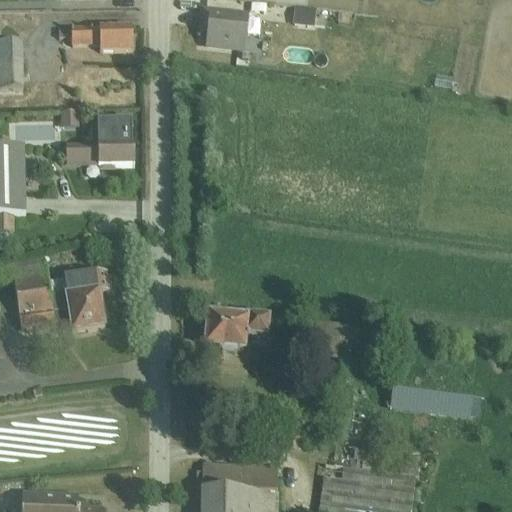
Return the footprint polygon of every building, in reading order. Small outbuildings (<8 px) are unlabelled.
[(294,13),(292,29),(324,32),(325,23),(315,22),(316,15),(294,13)] [(203,15),(200,38),(207,39),(205,49),(245,54),(248,20),(203,15)] [(61,34),(60,43),(71,43),(72,51),(100,51),(100,56),(133,56),(132,33),(61,34)] [(0,97),(24,97),(22,48),(0,48),(0,97)] [(78,115),(60,116),(61,132),(79,132),(78,115)] [(98,151),(65,152),(66,169),(98,167),(98,171),(134,170),(134,150),(132,150),(131,126),(98,127),(98,151)] [(0,237),(14,237),(13,221),(25,220),(24,153),(0,153),(0,237)] [(0,290),(15,288),(21,334),(68,323),(70,338),(105,333),(99,297),(110,295),(109,294),(107,277),(107,275),(48,284),(44,262),(0,268),(0,290)] [(209,319),(206,351),(219,352),(219,358),(239,361),(239,356),(246,357),(247,340),(268,343),(268,341),(274,342),(276,321),(247,318),(247,323),(209,319)] [(316,325),(312,358),(345,362),(348,327),(316,325)] [(378,392),(378,401),(391,403),(390,412),(470,423),(472,401),(393,389),(393,391),(378,392)] [(344,410),(341,435),(351,435),(353,411),(344,410)] [(335,470),(415,481),(417,462),(354,453),(353,463),(350,462),(349,464),(337,462),(335,470)] [(411,511),(415,481),(335,470),(325,468),(319,511),(411,511)] [(202,476),(202,504),(201,511),(278,511),(279,496),(276,496),(279,471),(202,470),(202,476)] [(23,497),(22,511),(77,511),(78,499),(23,497)]
